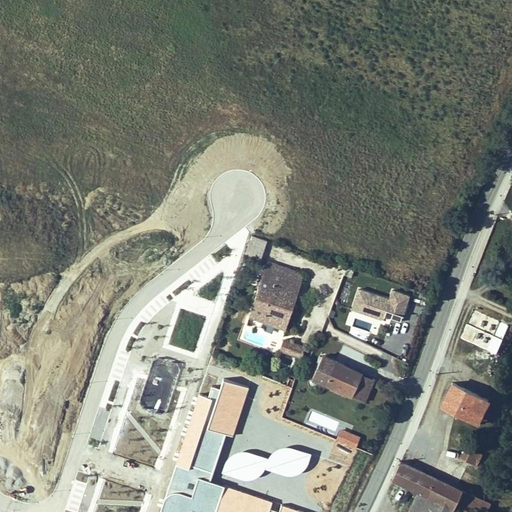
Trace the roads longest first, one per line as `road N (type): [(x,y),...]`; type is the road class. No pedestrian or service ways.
road 1 (residential): [(55,511),(119,327),(234,222),(237,196)]
road 2 (tertiary): [(360,511),(487,189)]
